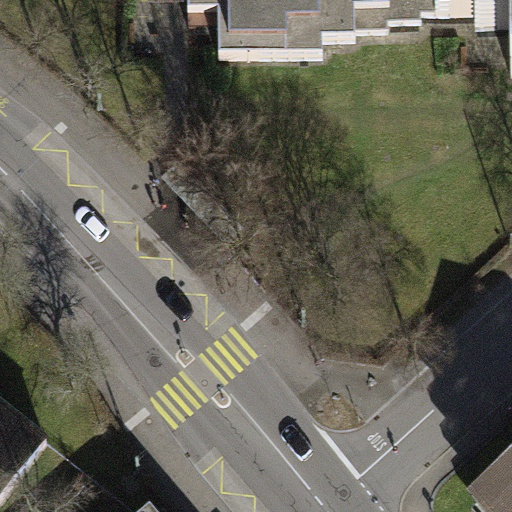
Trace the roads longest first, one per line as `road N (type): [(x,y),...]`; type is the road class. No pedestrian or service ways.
road 1 (primary): [(0,169),(206,376),(322,511)]
road 2 (residential): [(330,511),(511,341)]
